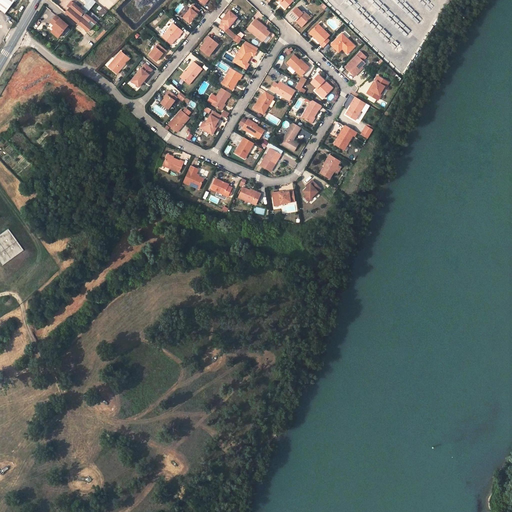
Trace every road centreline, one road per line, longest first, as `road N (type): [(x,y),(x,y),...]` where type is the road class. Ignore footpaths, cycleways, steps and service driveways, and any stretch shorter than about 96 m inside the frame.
road 1 (residential): [(286,30),(343,88),(307,157),(297,173),(274,182),(211,156)]
road 2 (track): [(65,403),(89,416),(155,419),(221,360)]
road 3 (residential): [(286,30),(211,156)]
road 4 (residential): [(135,110),(225,0)]
road 5 (residential): [(17,34),(103,82),(135,110)]
